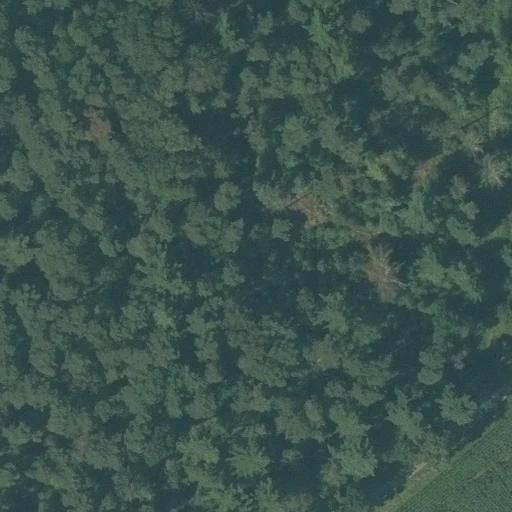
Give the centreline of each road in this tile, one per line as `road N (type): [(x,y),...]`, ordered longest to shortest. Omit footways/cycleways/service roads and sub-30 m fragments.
road 1 (track): [(509,386),(496,362),(491,0)]
road 2 (unclassified): [(511,384),(358,511)]
